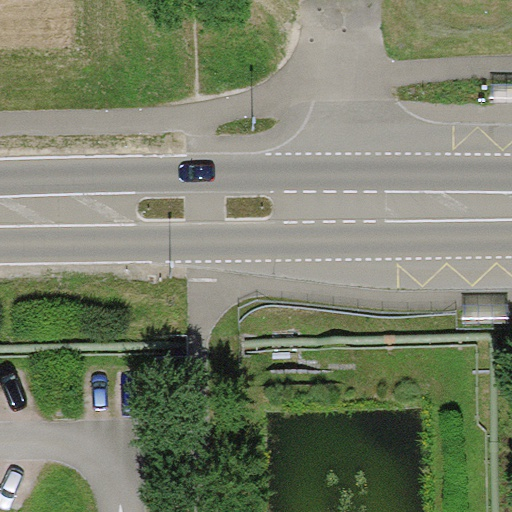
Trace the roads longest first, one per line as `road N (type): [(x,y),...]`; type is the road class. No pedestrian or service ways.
road 1 (primary): [(0,214),(511,205)]
road 2 (track): [(354,206),(352,70),(278,0)]
